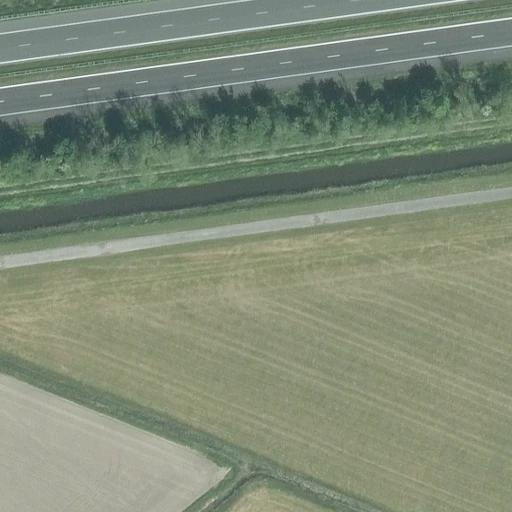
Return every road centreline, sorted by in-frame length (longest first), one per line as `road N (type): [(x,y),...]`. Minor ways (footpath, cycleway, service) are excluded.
road 1 (motorway): [(0,103),(511,33)]
road 2 (motorway): [(368,0),(0,50)]
